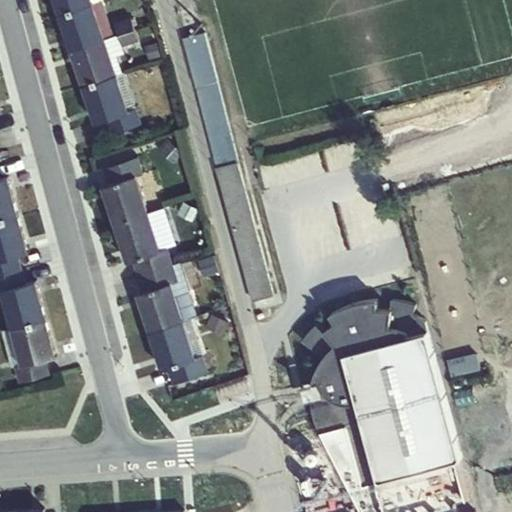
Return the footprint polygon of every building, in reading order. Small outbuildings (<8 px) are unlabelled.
[(58,0),(92,120),(123,111),(127,125),(145,120),(141,104),(136,106),(106,0),(58,0)] [(214,28),(192,32),(251,299),(273,294),(214,28)] [(116,225),(150,211),(137,174),(146,172),(141,157),(111,166),(116,181),(103,185),(116,225)] [(0,221),(22,216),(11,176),(0,179),(0,178),(0,221)] [(140,277),(175,264),(156,210),(150,211),(116,225),(127,262),(134,259),(140,277)] [(0,274),(23,268),(19,255),(31,252),(22,216),(0,221),(0,274)] [(175,264),(140,277),(144,291),(138,294),(149,330),(191,318),(198,316),(180,262),(175,264)] [(23,268),(0,274),(0,292),(2,292),(12,329),(49,320),(39,281),(27,284),(23,268)] [(475,511),(472,498),(429,329),(428,330),(425,320),(412,313),(416,304),(406,301),(392,298),(391,308),(378,308),(378,298),(359,301),(344,306),(330,313),(336,322),(327,329),(320,322),(301,341),(323,357),(317,368),(313,380),(299,383),(306,402),(311,400),(312,413),(314,420),(316,425),(318,431),(285,440),(294,476),(292,478),(300,511),(475,511)] [(191,318),(149,330),(161,369),(171,366),(176,380),(207,370),(191,318)] [(49,320),(12,329),(1,330),(11,365),(16,366),(20,382),(50,374),(46,359),(59,356),(49,320)]
